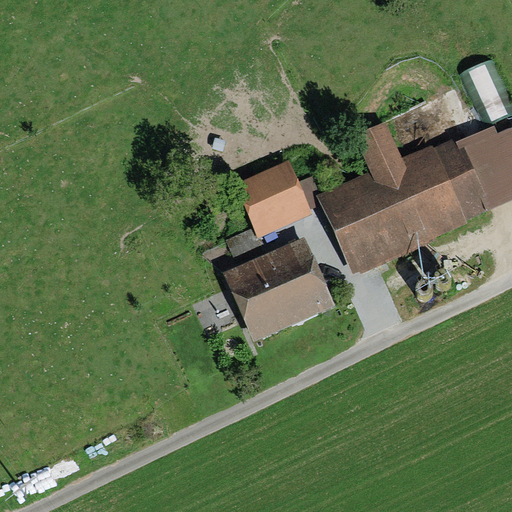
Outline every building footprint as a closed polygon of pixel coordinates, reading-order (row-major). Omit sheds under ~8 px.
[(321,194),(318,195),(321,204),(353,274),(359,271),(360,274),(468,226),(466,220),(488,210),(483,197),(487,195),(466,148),(459,151),(456,142),(454,139),(434,147),(433,145),(403,158),(386,121),(353,135),(370,173),(321,194)] [(495,126),(456,142),(459,151),(466,148),(487,195),(483,197),(488,210),(511,199),(511,127),(498,134),(495,126)] [(260,237),(313,214),(311,209),(299,182),(289,161),(234,185),(254,228),(258,239),(260,237)] [(313,176),(299,182),(311,209),(321,204),(318,195),(321,194),(313,176)] [(267,253),(260,237),(258,239),(254,228),(226,240),(237,266),(267,253)] [(223,272),(254,341),(335,306),(305,237),(267,253),(237,266),(223,272)]
